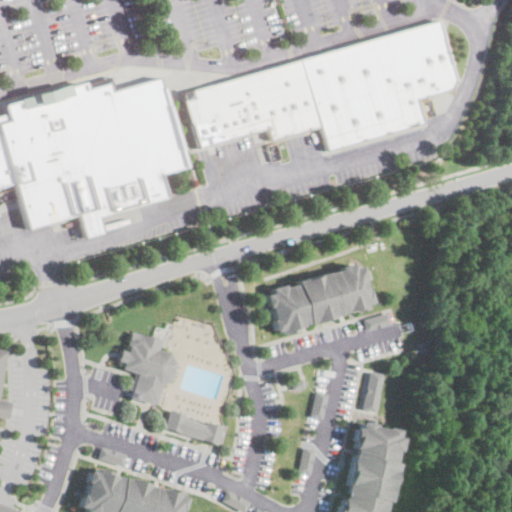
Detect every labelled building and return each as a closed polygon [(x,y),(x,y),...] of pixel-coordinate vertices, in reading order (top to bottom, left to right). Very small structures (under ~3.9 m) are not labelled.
[(327,124),(266,141),(263,129),(195,149),(179,93),(426,22),(444,79),(441,89),(410,98),(416,123),(335,148),(327,124)] [(0,138),(0,115),(5,114),(3,105),(18,100),(18,99),(67,84),(67,86),(83,81),(85,89),(107,82),(110,91),(157,77),(165,104),(183,167),(158,175),(164,197),(97,217),(99,225),(101,233),(83,238),(77,215),(26,229),(13,184),(0,138)] [(0,138),(13,184),(0,187),(0,138)] [(350,262),(352,267),(358,265),(362,277),(360,277),(363,290),(365,289),(368,301),(362,303),(363,307),(350,310),(350,309),(337,312),(337,313),(329,315),(330,316),(313,321),(313,320),(300,323),(301,325),(294,327),(294,329),(282,333),(280,328),(274,330),(271,318),(272,318),(269,308),(263,309),(261,305),(266,303),(264,294),(270,292),(269,287),(282,284),(282,286),(295,282),(294,280),(325,271),(326,272),(338,268),(337,265),(350,262)] [(388,323),(364,330),(361,318),(385,311),(388,323)] [(161,338),(158,348),(170,352),(176,363),(171,379),(162,384),(156,402),(153,401),(152,403),(129,396),(137,372),(122,368),(124,361),(117,359),(121,349),(127,350),(129,344),(131,344),(128,340),(131,330),(161,338)] [(0,347),(6,349),(0,385),(0,398),(10,400),(7,418),(0,416),(0,347)] [(381,373),(373,411),(361,408),(369,370),(381,373)] [(304,385),(293,389),(290,381),(301,378),(304,385)] [(326,393),(321,418),(310,415),(315,390),(326,393)] [(185,415),(205,421),(205,420),(221,425),(215,443),(164,427),(169,409),(186,414),(185,415)] [(372,419),(371,425),(383,428),(383,426),(395,429),(394,436),(398,437),(395,450),(393,449),(391,462),(392,463),(384,500),(381,500),(378,511),(332,511),(335,503),(338,504),(339,496),(341,496),(342,491),(341,491),(347,460),(348,460),(350,453),(351,453),(352,447),(350,447),(352,434),(351,434),(353,426),(357,427),(359,421),(367,422),(368,418),(372,419)] [(125,454),(121,465),(98,457),(101,446),(125,454)] [(314,448),(309,473),(297,471),(303,446),(314,448)] [(96,467),(110,471),(109,473),(153,486),(152,487),(158,488),(158,487),(165,489),(166,487),(179,491),(178,495),(184,497),(180,509),(178,508),(176,511),(82,511),(84,507),(77,505),(80,495),(73,493),(75,489),(83,491),(86,482),(85,481),(89,469),(95,471),(96,467)] [(243,511),(221,499),(226,489),(249,501),(243,511)]
